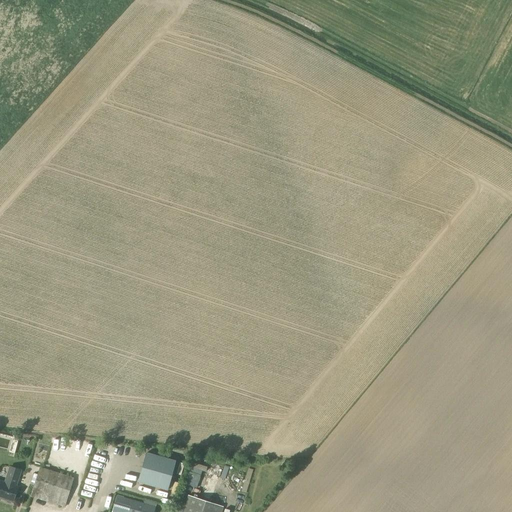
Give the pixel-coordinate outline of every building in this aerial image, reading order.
[(14,454),(19,436),(14,435),(9,453),(14,454)] [(175,461),(146,453),(137,483),(167,491),(175,461)] [(16,487),(21,470),(10,467),(5,483),(0,481),(0,498),(13,503),(18,487),(16,487)] [(64,508),(73,478),(40,468),(31,497),(64,508)] [(231,491),(239,494),(246,474),(238,471),(231,491)] [(214,483),(221,484),(222,474),(216,473),(214,483)] [(153,511),(155,507),(116,496),(111,511),(153,511)] [(220,511),(222,507),(188,496),(182,511),(220,511)]
